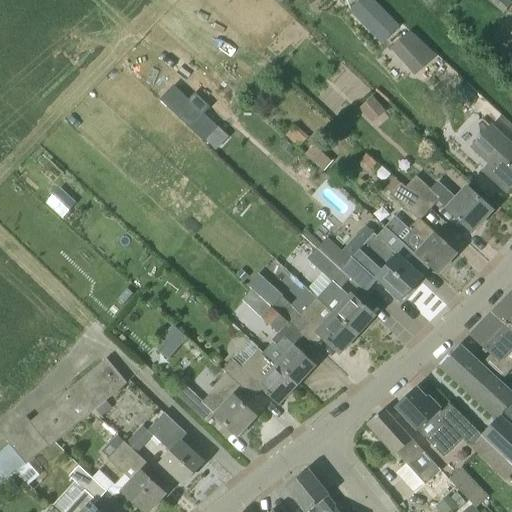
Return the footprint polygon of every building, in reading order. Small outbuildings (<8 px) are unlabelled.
[(361,0),(349,12),(366,28),(372,22),(389,38),(400,26),(373,0),(361,0)] [(489,0),(505,13),(511,5),(511,3),(507,0),(489,0)] [(500,31),(498,33),(484,47),(482,44),(473,53),(494,73),(502,64),(490,52),(506,36),(504,34),(511,26),(506,22),(499,30),(500,31)] [(412,71),(432,53),(411,29),(391,47),(412,71)] [(207,141),(206,140),(219,128),(205,114),(211,107),(196,93),(189,100),(174,85),(160,101),(206,143),(207,141)] [(382,108),(373,97),(362,107),(372,118),(382,108)] [(309,136),(297,125),(289,134),(302,145),(309,136)] [(511,186),(511,146),(491,127),(472,148),(493,166),(486,173),(507,192),(511,186)] [(207,141),(217,150),(228,137),(219,128),(206,140),(207,141)] [(367,153),(360,161),(361,167),(365,171),(371,171),(378,164),(377,163),(368,155),(367,153)] [(188,154),(166,176),(203,211),(224,188),(188,154)] [(406,187),(424,204),(431,210),(440,201),(449,210),(448,210),(473,233),(493,211),(467,187),(456,199),(439,184),(432,191),(416,177),(406,187)] [(424,204),(406,187),(402,184),(391,196),(413,216),(424,204)] [(47,203),(63,218),(76,203),(61,189),(47,203)] [(419,218),(409,229),(396,218),(386,228),(438,275),(457,254),(419,218)] [(423,278),(398,255),(375,234),(351,260),(327,238),(321,244),(317,249),(323,254),(351,279),(366,293),(378,280),(401,302),(423,278)] [(375,317),(352,296),(350,298),(341,290),(351,279),(323,254),(314,265),(333,282),(318,298),(326,305),(358,335),(375,317)] [(244,281),(249,277),(241,270),(237,275),(244,281)] [(288,322),(249,287),(246,291),(268,310),(261,318),(278,333),(288,322)] [(300,334),(309,324),(311,322),(281,296),(271,307),(288,322),(295,329),(300,334)] [(492,313),(511,331),(511,301),(507,297),(492,313)] [(319,313),(311,322),(309,324),(318,332),(317,333),(340,355),(358,335),(326,305),(319,313)] [(501,363),(511,350),(511,331),(492,313),(470,336),(501,363)] [(177,329),(158,349),(169,359),(188,339),(177,329)] [(264,354),(277,366),(298,385),(316,366),(287,338),(278,347),(274,343),(264,354)] [(489,443),(504,458),(511,466),(511,426),(501,415),(502,413),(511,421),(511,394),(459,346),(440,365),(498,420),(482,436),(489,443)] [(298,385),(277,366),(264,354),(259,349),(242,368),(234,360),(224,370),(227,373),(242,387),(251,377),(259,385),(258,386),(279,406),(298,385)] [(107,401),(128,384),(107,359),(31,422),(26,417),(3,436),(9,444),(0,451),(0,486),(16,473),(29,463),(49,446),(50,448),(93,412),(107,401)] [(225,359),(220,365),(224,369),(229,363),(225,359)] [(213,387),(228,401),(216,414),(215,416),(238,437),(256,418),(234,398),(243,388),(242,387),(227,373),(213,387)] [(215,416),(216,414),(185,385),(176,394),(207,424),(215,416)] [(439,412),(441,411),(429,398),(427,400),(417,389),(397,408),(431,444),(451,425),(439,412)] [(113,408),(107,401),(93,412),(100,419),(113,408)] [(433,494),(449,480),(386,410),(369,423),(433,494)] [(165,413),(148,431),(154,436),(172,453),(162,463),(184,484),(203,464),(181,443),(179,445),(174,440),(183,430),(165,413)] [(471,447),(475,443),(482,436),(464,419),(454,429),(471,447)] [(103,452),(109,458),(124,442),(117,436),(103,452)] [(132,438),(127,444),(138,454),(143,449),(132,438)] [(138,454),(127,444),(124,442),(109,458),(108,459),(133,481),(122,492),(143,511),(149,511),(166,495),(132,463),(139,456),(138,454)] [(493,469),(504,458),(489,443),(479,454),(493,469)] [(29,485),(40,475),(29,463),(16,473),(29,485)] [(65,511),(98,511),(93,507),(107,492),(78,466),(69,476),(85,491),(65,511)] [(340,511),(329,497),(308,470),(286,488),(305,511),(340,511)] [(459,470),(450,479),(476,507),(485,499),(459,470)] [(450,497),(438,507),(442,511),(453,511),(459,507),(450,497)]
